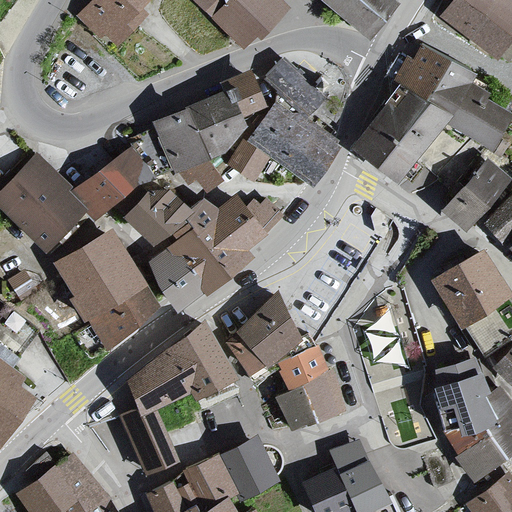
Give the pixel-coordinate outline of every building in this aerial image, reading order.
[(95,0),(80,16),(102,37),(106,33),(118,45),(150,12),(144,6),(149,0),(95,0)] [(193,0),(204,10),(214,0),(193,0)] [(288,7),(281,0),(228,0),(211,17),(241,47),(258,30),(262,34),(288,7)] [(397,2),(393,0),(324,0),(368,36),(397,2)] [(449,0),(440,14),(498,55),(511,34),(511,6),(503,0),(449,0)] [(397,79),(403,83),(449,113),(445,119),(491,149),(510,119),(485,102),(488,96),(469,83),(473,77),(426,46),(416,62),(411,59),(397,79)] [(285,95),(281,101),(305,119),(323,93),(280,62),(267,81),(285,95)] [(229,93),(194,107),(189,110),(155,124),(175,171),(179,169),(189,181),(197,176),(208,188),(220,179),(205,158),(209,157),(236,145),(234,140),(247,135),(239,117),(265,106),(251,72),(225,82),(229,93)] [(398,179),(445,119),(449,113),(403,83),(383,115),(358,153),(398,179)] [(281,101),(250,143),(269,157),(309,185),(339,143),(311,123),(305,119),(281,101)] [(229,162),(253,179),(269,157),(250,143),(245,140),(229,162)] [(97,216),(118,198),(129,211),(159,186),(159,187),(161,185),(129,148),(100,172),(77,192),(97,216)] [(36,157),(0,194),(0,204),(47,249),(84,211),(64,192),(68,188),(51,171),(36,157)] [(489,161),(446,209),(467,227),(477,215),(509,179),(489,161)] [(126,213),(137,225),(162,255),(167,251),(174,245),(168,237),(187,221),(183,216),(184,216),(159,187),(159,186),(129,211),(126,213)] [(149,266),(182,306),(207,284),(212,289),(252,256),(245,247),(264,231),(245,209),(233,195),(222,204),(214,211),(204,199),(184,216),(183,216),(187,221),(168,237),(174,245),(167,251),(162,255),(149,266)] [(258,206),(254,201),(245,209),(264,231),(281,217),(266,199),(258,206)] [(511,201),(487,222),(504,242),(511,235),(511,201)] [(114,232),(58,263),(108,347),(156,305),(150,296),(121,245),(114,232)] [(461,266),(435,283),(464,328),(469,325),(479,341),(485,350),(511,332),(511,297),(483,252),(461,266)] [(263,309),(240,331),(242,335),(229,342),(252,372),(299,337),(279,294),(263,309)] [(169,353),(132,382),(139,406),(142,413),(157,405),(194,387),(198,396),(235,378),(206,325),(169,353)] [(317,349),(281,362),(292,392),(280,396),(291,428),(319,419),(344,410),(331,372),(326,374),(317,349)] [(511,350),(497,368),(511,381),(511,350)] [(24,377),(0,358),(0,441),(34,397),(18,385),(21,381),(24,377)] [(477,359),(436,372),(441,387),(429,390),(431,398),(434,407),(441,405),(451,435),(491,422),(483,398),(489,397),(477,359)] [(511,406),(501,389),(489,397),(483,398),(491,422),(451,435),(452,441),(476,478),(511,452),(511,406)] [(142,413),(139,406),(120,413),(145,471),(177,457),(157,405),(142,413)] [(238,445),(219,455),(238,490),(242,497),(277,478),(254,436),(238,445)] [(333,451),(340,468),(342,472),(357,508),(358,511),(396,511),(393,503),(390,495),(384,498),(380,489),(369,461),(360,440),(333,451)] [(200,501),(204,508),(228,496),(238,490),(219,455),(185,473),(190,482),(184,485),(175,490),(171,482),(149,494),(158,511),(179,511),(185,509),(200,501)] [(68,458),(8,496),(18,511),(108,511),(103,502),(68,458)] [(348,511),(357,508),(342,472),(340,468),(306,482),(318,511),(348,511)] [(511,511),(511,481),(507,475),(468,505),(473,511),(511,511)] [(256,511),(256,510),(251,511),(236,511),(228,496),(204,508),(200,501),(185,509),(187,511),(256,511)]
